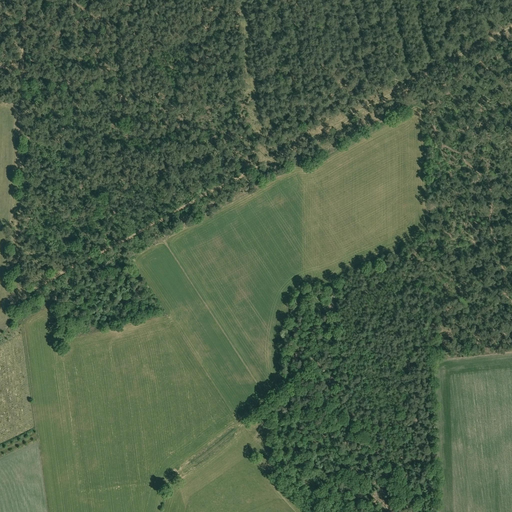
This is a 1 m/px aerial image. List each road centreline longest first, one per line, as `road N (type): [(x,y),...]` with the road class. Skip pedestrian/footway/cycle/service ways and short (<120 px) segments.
road 1 (track): [(12,309),(511,28)]
road 2 (track): [(23,0),(12,309)]
